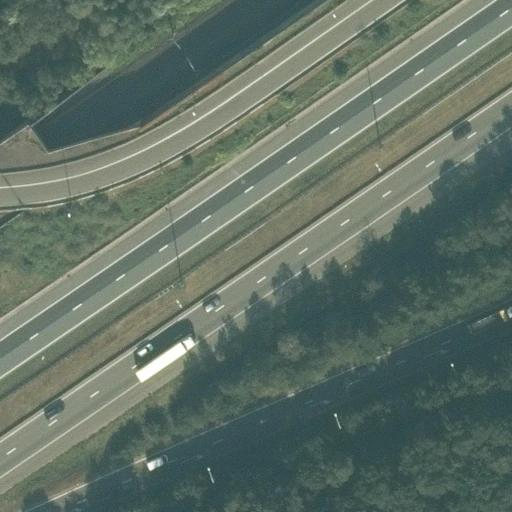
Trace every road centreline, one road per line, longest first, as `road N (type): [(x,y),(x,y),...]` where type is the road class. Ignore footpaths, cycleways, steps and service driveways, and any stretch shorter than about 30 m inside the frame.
road 1 (motorway): [(511,10),(0,359)]
road 2 (motorway): [(0,460),(511,115)]
road 3 (motorway): [(63,511),(511,314)]
road 4 (motorway): [(379,0),(210,117),(105,168),(0,189)]
